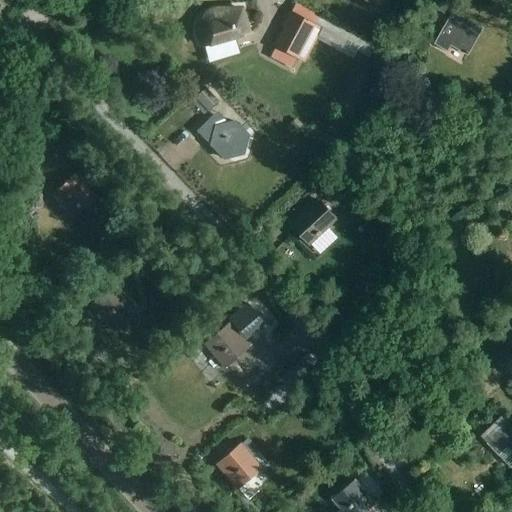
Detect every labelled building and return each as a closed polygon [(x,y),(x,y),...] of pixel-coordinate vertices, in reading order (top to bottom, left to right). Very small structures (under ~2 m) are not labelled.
[(198,35),(200,39),(202,45),(203,45),(208,62),(238,53),(233,36),(247,32),(244,23),(241,8),(217,8),(209,11),(201,16),(197,27),(197,31),(198,35)] [(319,29),(284,11),(278,24),(279,25),(269,44),(302,61),(319,29)] [(454,11),(441,33),(435,43),(448,51),(451,45),(468,55),(483,28),(454,11)] [(344,88),(352,79),(351,79),(345,74),(337,83),(343,88),(344,88)] [(202,106),(212,96),(204,87),(193,97),(202,106)] [(311,108),(306,113),(312,119),(317,113),(311,108)] [(301,125),(295,119),(289,125),(296,131),(301,125)] [(222,161),(243,156),(249,135),(235,120),(214,125),(208,146),(222,161)] [(72,219),(96,197),(76,174),(51,196),(72,219)] [(317,186),(326,196),(326,195),(335,188),(336,187),(331,182),(327,177),(327,178),(317,186)] [(344,197),(335,188),(326,195),(335,206),(344,197)] [(310,245),(339,219),(320,199),(292,225),(310,245)] [(100,265),(94,257),(83,265),(89,273),(100,265)] [(111,329),(135,309),(114,285),(91,305),(111,329)] [(79,299),(75,293),(65,301),(70,306),(79,299)] [(241,334),(259,319),(246,304),(228,318),(241,334)] [(205,343),(215,356),(225,367),(248,347),(229,324),(205,343)] [(511,427),(501,416),(481,436),(499,454),(507,446),(511,450),(511,427)] [(237,489),(260,467),(251,458),(258,451),(246,439),(216,467),(237,489)] [(344,511),(365,511),(377,501),(356,479),(334,500),(344,511)]
